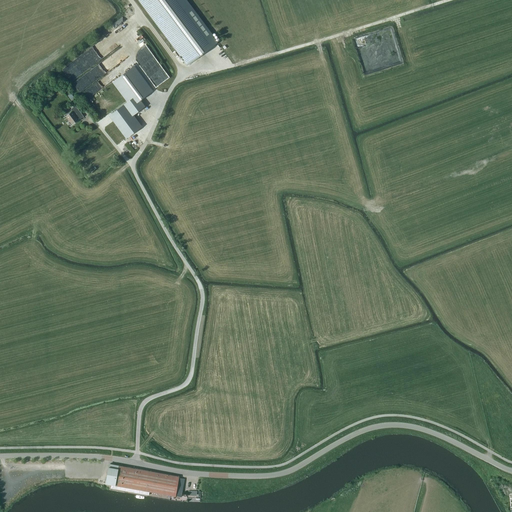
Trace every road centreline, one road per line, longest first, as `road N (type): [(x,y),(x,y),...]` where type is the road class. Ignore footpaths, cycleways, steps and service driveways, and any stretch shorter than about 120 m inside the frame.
road 1 (tertiary): [(511,470),(400,424),(355,433),(271,475),(136,462)]
road 2 (tertiary): [(136,462),(0,456)]
